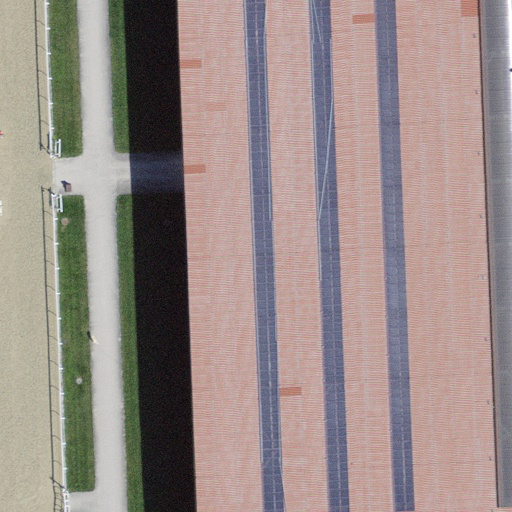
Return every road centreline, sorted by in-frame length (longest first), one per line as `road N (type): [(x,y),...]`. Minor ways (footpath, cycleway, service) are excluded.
road 1 (unknown): [(94,0),(112,511)]
road 2 (unknown): [(55,179),(182,180)]
